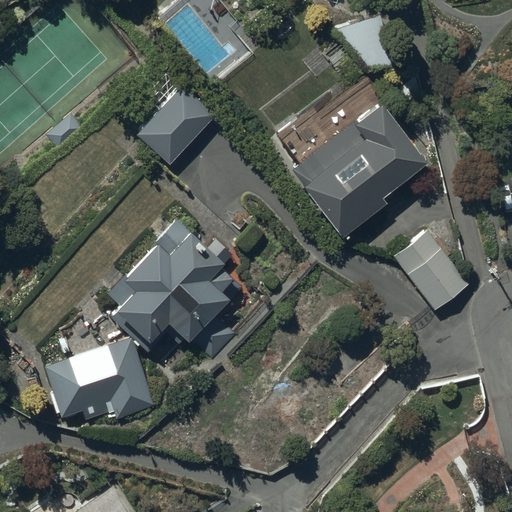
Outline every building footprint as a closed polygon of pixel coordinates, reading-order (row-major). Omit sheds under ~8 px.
[(335,29),(360,66),(399,62),(382,14),(335,29)] [(122,105),(168,151),(214,105),(178,69),(174,72),(165,63),(122,105)] [(296,148),(289,153),(339,221),(383,188),(378,180),(424,147),(377,84),(357,98),(344,81),(281,127),(296,148)] [(119,297),(108,308),(145,343),(174,313),(190,329),(187,333),(210,356),(235,330),(205,300),(216,288),(225,297),(240,280),(227,267),(231,263),(224,256),(232,247),(214,230),(212,233),(187,209),(181,216),(174,209),(159,225),(155,221),(121,257),(127,263),(106,285),(119,297)] [(425,218),(391,242),(432,300),(466,276),(425,218)] [(120,332),(44,356),(59,405),(80,398),(85,412),(112,404),(115,413),(149,402),(151,398),(151,393),(136,346),(128,335),(120,332)] [(133,511),(114,479),(55,511),(133,511)]
